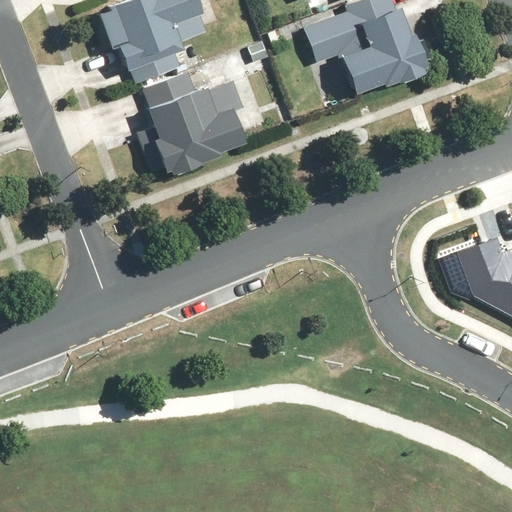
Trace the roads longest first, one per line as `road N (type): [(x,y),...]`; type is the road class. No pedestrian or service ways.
road 1 (residential): [(0,14),(110,309)]
road 2 (residential): [(110,309),(356,220)]
road 3 (residential): [(356,220),(392,326),(511,404)]
road 4 (residential): [(356,220),(511,161)]
